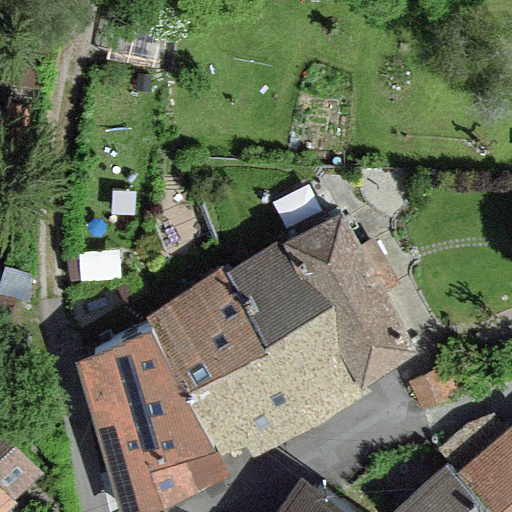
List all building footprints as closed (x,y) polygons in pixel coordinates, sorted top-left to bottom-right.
[(354,206),(89,353),(142,511),(158,511),(229,480),(217,445),(429,352),(354,206)] [(0,413),(0,504),(45,466),(0,413)] [(457,461),(499,511),(511,511),(511,429),(510,432),(496,415),(471,422),(443,445),(457,461)] [(499,511),(457,461),(404,511),(499,511)] [(356,511),(308,480),(285,511),(356,511)]
